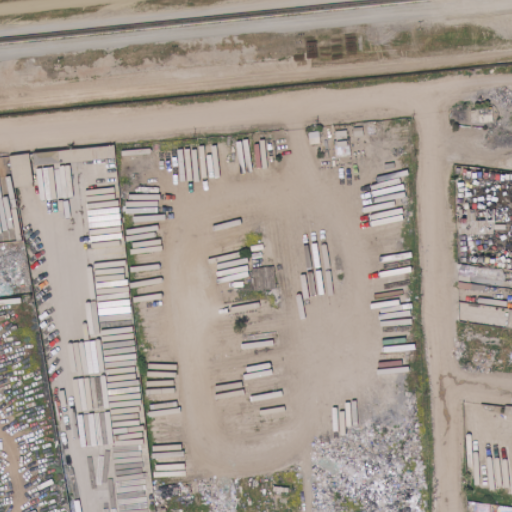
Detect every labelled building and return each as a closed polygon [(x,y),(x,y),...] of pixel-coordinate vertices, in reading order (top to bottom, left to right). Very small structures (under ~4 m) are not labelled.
[(493,107),(493,121),(480,122),(480,121),(479,109),(493,107)] [(480,121),(472,122),(472,110),(479,109),(480,121)] [(355,137),(354,128),(363,127),(364,136),(355,137)] [(320,137),(318,137),(319,143),(312,144),(312,138),(310,138),(309,133),(311,133),(311,131),(317,130),(317,132),(320,132),(320,137)] [(348,140),(337,141),(336,131),(347,130),(348,140)] [(108,147),(33,152),(34,164),(109,160),(108,147)] [(13,186),(32,185),(30,153),(11,155),(13,186)] [(255,291),(252,268),(274,266),(277,289),(255,291)] [(511,309),(467,303),(464,321),(511,326),(511,309)] [(477,502),(475,510),(468,510),(468,501),(477,502)] [(491,504),(489,511),(475,511),(475,510),(477,502),(491,504)]
